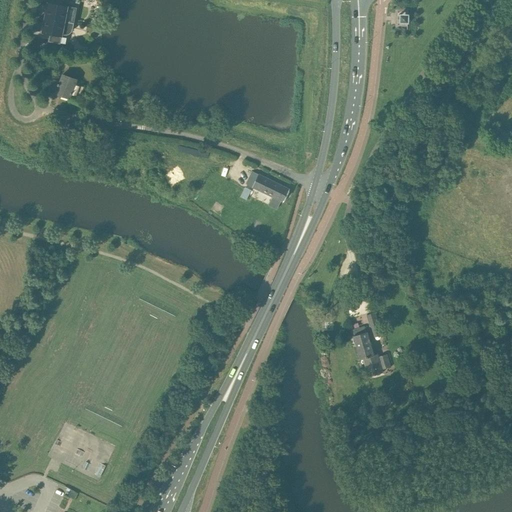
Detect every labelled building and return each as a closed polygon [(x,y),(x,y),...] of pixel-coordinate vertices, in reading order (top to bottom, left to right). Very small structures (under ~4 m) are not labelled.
[(48,3),(45,18),(62,21),(68,22),(70,22),(73,23),(76,7),(73,7),(72,11),(67,9),(67,7),(48,3)] [(410,30),(411,24),(412,24),(413,13),(411,13),(411,7),(409,7),(409,13),(398,12),(398,24),(409,24),(409,30),(410,30)] [(45,18),(42,32),(51,34),(50,41),(61,43),(62,34),(65,35),(66,35),(67,35),(68,34),(69,34),(70,34),(70,33),(71,33),(71,32),(72,32),(72,31),(73,30),(74,23),(73,23),(70,22),(68,22),(62,21),(45,18)] [(84,87),(76,84),(77,80),(63,75),(59,84),(58,83),(57,86),(58,86),(56,94),(78,102),(84,87)] [(253,171),(249,180),(247,184),(273,197),(269,205),(277,209),(281,201),(284,202),(290,189),(253,171)] [(247,200),(251,190),(245,187),(240,197),(247,200)] [(380,330),(378,323),(375,313),(367,315),(372,332),(380,330)] [(354,336),(356,345),(360,359),(362,358),(368,377),(383,372),(382,370),(390,367),(387,354),(378,357),(377,354),(373,355),(367,332),(362,333),(360,328),(353,330),(354,335),(354,336)] [(391,394),(383,396),(385,403),(393,401),(393,399),(391,394)] [(371,439),(375,445),(382,441),(379,435),(371,439)]
